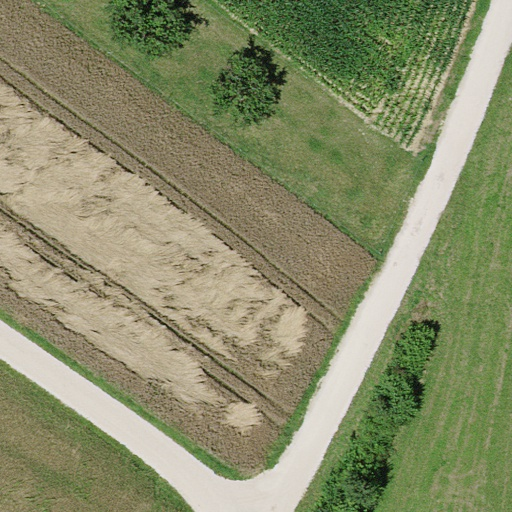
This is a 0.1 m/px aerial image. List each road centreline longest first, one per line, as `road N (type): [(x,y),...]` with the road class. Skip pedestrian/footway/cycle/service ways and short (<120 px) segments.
road 1 (track): [(285,511),(489,98),(511,25)]
road 2 (track): [(251,511),(0,333)]
